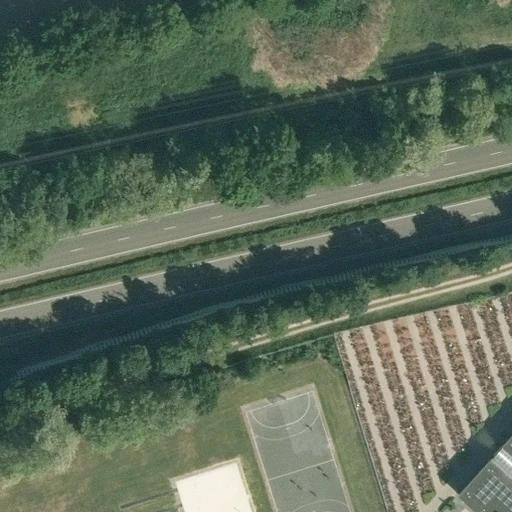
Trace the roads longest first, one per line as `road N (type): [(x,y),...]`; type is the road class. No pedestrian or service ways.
road 1 (track): [(511,267),(0,414)]
road 2 (trunk): [(511,151),(0,272)]
road 3 (trunk): [(0,325),(511,207)]
road 4 (track): [(511,44),(0,161)]
